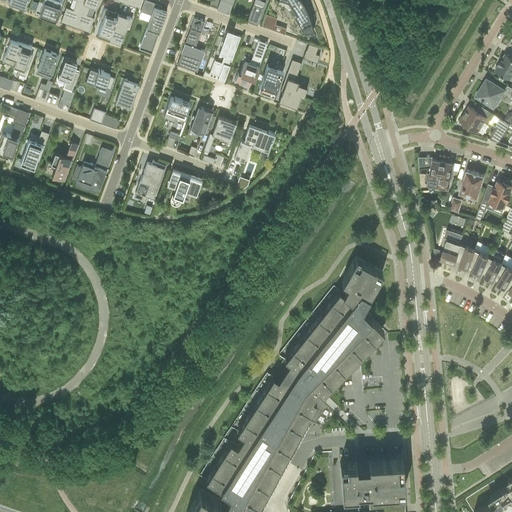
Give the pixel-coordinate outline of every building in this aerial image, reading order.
[(35,10),(34,12),(55,19),(61,0),(43,0),(43,2),(38,0),(37,3),(35,10)] [(83,0),(76,0),(77,0),(73,10),(65,7),(60,21),(74,26),(83,0)] [(83,0),(74,26),(89,31),(94,17),(86,14),(90,5),(95,7),(97,0),(83,0)] [(160,8),(161,5),(148,0),(143,0),(140,11),(152,15),(145,34),(142,43),(152,47),(150,51),(149,51),(149,52),(151,53),(166,11),(160,8)] [(277,0),(284,0),(288,1),(292,9),(295,13),(293,15),(304,32),(307,31),(312,29),(312,30),(313,30),(309,16),(306,9),(303,2),(301,0),(277,0)] [(32,1),(29,8),(35,10),(37,3),(32,1)] [(261,14),(263,8),(253,4),(251,10),(261,14)] [(103,18),(97,34),(108,38),(117,13),(103,8),(100,17),(103,18)] [(108,38),(120,43),(126,26),(129,27),(132,18),(117,13),(108,38)] [(275,24),(273,28),(274,30),(284,34),(286,28),(275,24)] [(177,64),(197,71),(204,50),(195,47),(200,31),(190,27),(177,64)] [(209,72),(225,78),(230,65),(228,64),(229,60),(231,61),(240,36),(225,31),(218,51),(224,54),(221,62),(214,59),(209,72)] [(21,42),(20,42),(20,43),(16,41),(16,39),(7,36),(4,46),(6,47),(2,59),(13,63),(19,47),(21,42)] [(249,84),(251,77),(254,78),(267,43),(254,38),(253,41),(257,42),(249,62),(244,61),(240,73),(237,72),(235,79),(249,84)] [(21,42),(19,47),(13,63),(27,69),(32,55),(29,53),(31,46),(21,42)] [(308,43),(306,49),(303,57),(316,62),(319,55),(315,54),(318,47),(308,43)] [(49,78),(58,54),(50,52),(50,51),(47,50),(46,50),(44,49),(37,69),(44,71),(43,76),(49,78)] [(510,79),(511,75),(511,57),(505,53),(501,59),(501,58),(498,63),(498,64),(494,70),(510,79)] [(76,61),(65,57),(57,77),(66,80),(63,88),(71,91),(78,72),(73,70),(76,61)] [(282,91),(278,100),(283,102),(283,101),(286,102),(285,103),(296,107),(300,96),(302,96),(302,97),(303,97),(307,87),(297,84),(298,81),(295,79),(301,62),(291,59),(280,90),(282,91)] [(276,87),(275,87),(276,82),(278,82),(282,70),(284,63),(278,61),(275,67),(267,64),(257,90),(263,92),(262,94),(271,98),(272,95),(273,95),(276,87)] [(109,73),(98,69),(90,67),(85,80),(110,90),(115,77),(109,75),(109,73)] [(4,88),(9,90),(13,80),(8,78),(4,88)] [(123,78),(115,101),(130,107),(139,84),(123,78)] [(503,90),(489,81),(486,86),(483,84),(482,86),(481,85),(476,93),(478,94),(476,96),(491,105),(496,96),(511,103),(511,87),(507,85),(503,90)] [(40,82),(39,88),(43,89),(48,91),(50,86),(45,84),(40,82)] [(189,102),(170,95),(163,116),(173,120),(174,118),(185,121),(189,110),(186,110),(189,102)] [(71,100),(61,96),(57,107),(61,108),(63,102),(69,105),(71,100)] [(198,105),(190,127),(204,132),(206,127),(210,128),(215,116),(210,115),(212,110),(198,105)] [(11,106),(8,114),(15,116),(18,109),(11,106)] [(489,111),(485,117),(469,106),(460,120),(469,126),(468,127),(476,132),(477,131),(483,122),(488,125),(494,115),(489,111)] [(93,107),(89,119),(101,123),(105,111),(93,107)] [(229,140),(236,122),(218,116),(211,133),(214,134),(229,140)] [(114,117),(110,127),(116,128),(119,119),(114,117)] [(498,142),(509,124),(499,118),(494,126),(497,127),(489,139),(498,142)] [(14,122),(17,123),(12,136),(10,135),(1,131),(0,132),(0,153),(7,156),(8,153),(10,154),(9,157),(10,157),(14,146),(16,147),(24,125),(13,121),(13,122),(14,122)] [(236,160),(236,159),(235,158),(235,156),(244,159),(249,143),(252,144),(253,143),(268,149),(267,150),(268,150),(271,141),(271,140),(272,141),(274,133),(248,124),(244,135),(245,135),(243,140),(241,139),(234,159),(236,160)] [(34,168),(38,156),(40,156),(49,133),(41,130),(37,142),(28,139),(20,163),(34,168)] [(169,134),(168,136),(178,140),(179,137),(180,135),(170,131),(169,134)] [(82,142),(89,145),(93,135),(86,133),(82,142)] [(210,133),(204,149),(208,151),(214,134),(211,133),(211,134),(210,133)] [(64,179),(71,158),(73,159),(79,144),(71,141),(65,155),(54,152),(50,163),(55,165),(51,174),(64,179)] [(196,147),(191,145),(188,153),(193,155),(196,147)] [(111,149),(111,152),(101,148),(101,150),(100,149),(98,153),(100,153),(95,165),(90,163),(90,164),(83,162),(81,167),(81,166),(75,183),(76,183),(77,181),(85,184),(84,186),(95,190),(97,185),(100,186),(113,150),(111,149)] [(213,164),(215,158),(203,154),(201,160),(213,164)] [(451,160),(444,161),(432,159),(431,166),(419,167),(421,189),(429,188),(430,185),(448,188),(450,179),(452,170),(453,163),(452,162),(451,160)] [(148,192),(154,194),(155,190),(157,190),(166,165),(152,160),(151,162),(147,160),(143,171),(145,171),(143,176),(141,175),(134,196),(145,200),(148,192)] [(453,163),(452,170),(459,172),(461,164),(453,163)] [(180,202),(184,191),(196,195),(202,177),(173,167),(166,184),(174,187),(170,198),(170,199),(170,200),(170,201),(170,202),(171,203),(172,204),(173,204),(174,205),(175,205),(176,205),(177,205),(178,205),(179,204),(180,203),(180,202)] [(473,171),(473,172),(466,170),(459,192),(477,197),(484,175),(477,173),(478,172),(473,171)] [(503,182),(503,183),(497,180),(495,187),(494,186),(492,192),(492,193),(489,199),(483,197),(475,218),(481,220),(487,206),(493,208),(495,203),(504,206),(507,199),(508,199),(510,193),(511,186),(511,185),(511,183),(505,181),(504,182),(503,182)] [(458,211),(461,200),(453,197),(450,209),(458,211)] [(511,208),(501,229),(508,233),(511,225),(511,208)] [(464,226),(467,218),(456,214),(453,222),(464,226)] [(455,260),(461,243),(446,238),(441,256),(455,260)] [(468,265),(475,248),(461,243),(455,260),(468,265)] [(481,271),(488,254),(475,248),(468,265),(481,271)] [(501,261),(505,254),(493,248),(489,255),(488,254),(481,271),(493,278),(501,261)] [(511,267),(502,261),(505,254),(501,261),(493,278),(505,285),(511,272),(511,267)] [(362,308),(382,271),(355,256),(341,281),(347,284),(343,291),(339,290),(333,285),(278,354),(284,358),(279,365),(273,361),(271,365),(277,369),(273,375),(267,371),(199,474),(228,493),(223,504),(199,490),(187,511),(235,511),(239,506),(248,511),(252,511),(316,399),(312,397),(317,387),(322,392),(383,329),(362,308)] [(405,511),(402,459),(339,462),(341,493),(358,492),(357,489),(369,488),(370,500),(368,500),(368,511),(405,511)] [(511,511),(511,475),(508,477),(511,483),(511,482),(511,483),(511,489),(509,484),(490,496),(492,500),(474,511),(511,511)]
